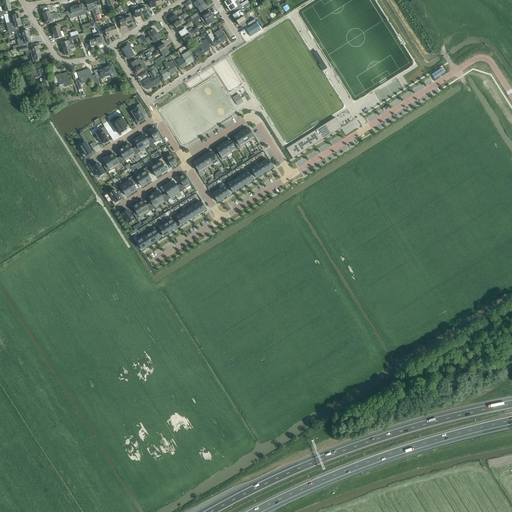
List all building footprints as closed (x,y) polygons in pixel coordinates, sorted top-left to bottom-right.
[(91,0),(90,0),(86,2),(88,9),(91,8),(96,22),(98,20),(97,18),(96,14),(94,7),(91,0)] [(98,0),(91,0),(94,7),(96,14),(99,13),(98,9),(97,6),(100,5),(98,0)] [(237,1),(227,7),(230,11),(232,10),(234,12),(239,8),(240,8),(242,7),(241,7),(240,5),(237,0),(237,1)] [(235,14),(233,15),(236,20),(243,16),(244,15),(243,12),(242,13),(241,14),(240,12),(241,10),(250,5),(249,2),(246,4),(241,7),(242,7),(240,8),(239,8),(234,12),(235,14)] [(206,8),(204,3),(197,7),(200,12),(206,8)] [(3,12),(0,12),(0,15),(4,15),(7,14),(8,14),(8,11),(11,10),(10,4),(1,6),(3,12)] [(81,4),(75,6),(77,13),(79,16),(84,15),(81,4)] [(144,4),(138,6),(139,9),(141,16),(147,14),(145,7),(144,4)] [(139,9),(133,10),(136,18),(141,16),(139,9)] [(170,18),(173,23),(179,20),(184,16),(184,17),(189,13),(188,13),(185,9),(183,10),(185,13),(183,15),(178,18),(176,15),(170,18)] [(7,14),(4,15),(6,24),(10,23),(13,22),(20,20),(18,14),(14,15),(13,12),(8,14),(7,14)] [(203,16),(205,20),(212,16),(209,12),(203,16)] [(57,15),(44,19),(46,25),(52,23),(51,20),(55,18),(58,17),(61,18),(60,14),(57,15)] [(243,16),(236,20),(239,26),(242,24),(245,22),(246,21),(247,20),(249,19),(248,17),(247,16),(246,15),(244,15),(243,16)] [(130,16),(124,18),(127,26),(133,24),(130,16)] [(182,25),(180,22),(182,20),(185,18),(184,17),(184,16),(179,20),(173,23),(176,28),(182,25)] [(215,21),(212,16),(205,20),(203,22),(206,26),(208,25),(215,21)] [(10,23),(6,24),(8,30),(14,28),(18,27),(21,26),(20,20),(13,22),(10,23)] [(251,37),(261,30),(256,23),(246,29),(251,37)] [(106,26),(107,29),(104,30),(106,37),(112,35),(110,28),(109,25),(106,26)] [(51,28),(53,34),(60,32),(58,26),(51,28)] [(96,35),(94,36),(94,39),(97,45),(102,43),(100,37),(100,35),(103,34),(99,26),(96,28),(96,29),(97,30),(99,34),(96,35)] [(179,33),(182,37),(188,34),(193,30),(191,28),(186,31),(185,29),(179,33)] [(148,33),(150,35),(145,39),(143,36),(139,38),(142,43),(146,41),(149,39),(151,38),(151,37),(157,34),(154,29),(148,33)] [(221,31),(220,29),(217,32),(219,35),(216,37),(220,43),(226,39),(221,31)] [(19,33),(16,34),(18,39),(23,38),(30,36),(28,30),(21,32),(19,33)] [(60,32),(53,34),(55,40),(62,37),(60,32)] [(160,39),(157,34),(151,37),(151,38),(154,43),(160,39)] [(185,42),(191,39),(188,34),(182,37),(185,42)] [(209,43),(211,42),(214,47),(220,43),(216,37),(214,38),(211,34),(205,37),(209,43)] [(69,41),(68,41),(61,43),(63,49),(74,46),(72,40),(79,38),(78,35),(68,38),(69,41)] [(23,38),(16,40),(19,49),(24,47),(27,46),(29,46),(28,43),(31,42),(30,36),(23,38)] [(198,44),(200,47),(204,53),(210,50),(208,47),(210,46),(205,39),(198,44)] [(125,48),(122,50),(125,54),(131,51),(133,49),(129,42),(123,46),(125,48)] [(158,53),(160,52),(166,48),(163,43),(157,47),(159,49),(156,51),(157,51),(152,54),(151,55),(152,57),(158,53)] [(19,49),(18,49),(19,52),(25,50),(27,56),(29,55),(39,52),(38,47),(35,47),(35,44),(27,46),(24,47),(19,49)] [(198,44),(190,50),(192,53),(194,52),(197,57),(204,53),(200,47),(198,44)] [(71,53),(70,50),(74,48),(74,46),(63,49),(65,55),(71,53)] [(131,51),(125,54),(128,59),(132,57),(134,56),(132,52),(137,49),(136,48),(134,49),(133,49),(131,51)] [(165,58),(163,56),(169,53),(166,48),(160,52),(163,56),(155,61),(156,64),(165,58)] [(313,53),(324,70),(330,66),(319,49),(313,53)] [(190,50),(181,55),(183,58),(187,64),(193,60),(190,55),(192,53),(190,50)] [(30,61),(27,62),(28,65),(31,64),(39,62),(42,61),(41,58),(39,52),(29,55),(30,61)] [(179,59),(176,60),(181,68),(187,64),(183,58),(181,59),(180,58),(179,59)] [(131,63),(134,68),(140,65),(139,63),(137,60),(131,63)] [(171,75),(177,71),(174,67),(175,66),(172,61),(164,65),(166,69),(167,69),(171,75)] [(143,62),(143,63),(140,65),(134,68),(135,70),(134,71),(137,75),(140,73),(139,72),(141,70),(142,72),(147,69),(143,62)] [(52,91),(52,89),(44,66),(39,68),(39,65),(35,66),(35,68),(29,70),(30,74),(31,73),(33,79),(42,76),(47,90),(46,90),(47,93),(52,91)] [(103,68),(104,69),(98,71),(101,79),(104,78),(104,77),(111,75),(112,77),(116,76),(113,67),(111,68),(110,65),(103,68)] [(441,66),(431,73),(434,79),(445,72),(441,66)] [(89,69),(77,73),(80,80),(82,84),(93,80),(89,69)] [(165,79),(171,75),(167,69),(166,69),(163,71),(162,70),(160,71),(165,79)] [(153,70),(149,73),(152,78),(150,79),(154,85),(160,82),(155,74),(153,70)] [(62,95),(60,89),(65,87),(72,84),(71,79),(69,80),(67,73),(61,75),(61,73),(56,75),(59,86),(55,88),(57,92),(58,96),(62,95)] [(149,77),(143,81),(143,82),(145,85),(144,86),(145,88),(147,87),(148,89),(154,85),(150,79),(149,77)] [(254,94),(248,97),(255,107),(260,104),(254,94)] [(132,113),(131,113),(133,117),(135,117),(138,122),(144,118),(141,113),(145,111),(140,104),(136,106),(138,108),(135,110),(135,109),(134,110),(132,112),(132,113)] [(120,114),(109,120),(117,133),(117,132),(119,131),(120,134),(127,130),(125,127),(127,126),(128,126),(120,114)] [(336,118),(287,149),(293,159),(342,128),(336,118)] [(104,127),(95,132),(102,144),(104,143),(105,143),(109,141),(106,136),(109,135),(104,127)] [(154,128),(149,131),(152,137),(150,138),(153,144),(161,139),(154,128)] [(248,128),(243,132),(250,141),(254,138),(248,128)] [(243,132),(239,134),(245,144),(250,141),(243,132)] [(144,134),(139,138),(144,146),(149,143),(150,145),(153,144),(150,138),(147,140),(144,134)] [(239,134),(234,137),(240,147),(245,144),(239,134)] [(139,138),(134,141),(137,146),(134,148),(138,153),(141,152),(139,150),(144,146),(139,138)] [(84,140),(78,144),(84,153),(82,154),(85,160),(91,156),(89,154),(89,153),(91,152),(84,140)] [(230,140),(225,143),(230,151),(235,148),(230,140)] [(225,143),(221,146),(227,156),(232,153),(230,151),(225,143)] [(128,144),(123,147),(130,158),(138,153),(134,148),(132,149),(128,144)] [(221,146),(216,149),(222,159),(227,156),(221,146)] [(123,147),(118,150),(122,156),(119,157),(123,163),(130,158),(123,147)] [(212,152),(207,155),(213,164),(218,161),(212,152)] [(170,153),(162,158),(165,163),(168,162),(172,167),(177,164),(170,153)] [(113,154),(108,157),(115,168),(123,163),(119,157),(117,159),(113,154)] [(207,155),(202,158),(209,167),(213,164),(207,155)] [(108,157),(103,160),(107,165),(104,167),(107,172),(115,168),(108,157)] [(162,158),(154,163),(161,174),(166,170),(163,165),(165,163),(162,158)] [(202,158),(198,160),(204,170),(209,167),(202,158)] [(268,159),(263,162),(268,170),(273,167),(268,159)] [(198,160),(193,163),(199,173),(204,170),(198,160)] [(94,162),(89,165),(92,171),(93,171),(95,170),(99,176),(100,179),(106,175),(99,164),(96,165),(96,164),(94,162)] [(263,162),(259,164),(264,172),(268,170),(263,162)] [(154,163),(147,167),(150,173),(153,171),(156,177),(161,174),(154,163)] [(259,164),(255,167),(260,175),(264,172),(259,164)] [(147,167),(139,172),(146,183),(151,180),(148,174),(150,173),(147,167)] [(255,167),(251,170),(256,178),(260,175),(255,167)] [(248,171),(244,174),(249,182),(253,179),(248,171)] [(139,172),(132,177),(135,182),(138,181),(141,186),(146,183),(139,172)] [(244,174),(240,177),(245,184),(249,182),(244,174)] [(184,175),(178,178),(182,183),(179,185),(183,190),(190,186),(184,175)] [(132,177),(124,182),(131,193),(136,190),(132,184),(135,182),(132,177)] [(240,177),(236,179),(241,187),(245,184),(240,177)] [(236,179),(232,182),(237,190),(241,187),(236,179)] [(173,181),(168,184),(175,195),(183,190),(179,185),(177,187),(173,181)] [(124,182),(116,187),(120,192),(122,190),(126,196),(131,193),(124,182)] [(232,182),(228,184),(233,192),(237,190),(232,182)] [(168,184),(163,187),(167,193),(164,195),(167,200),(175,195),(168,184)] [(221,189),(226,197),(230,194),(225,186),(221,189)] [(114,189),(109,193),(113,199),(111,201),(115,207),(120,203),(119,201),(118,200),(120,198),(117,193),(114,189)] [(221,189),(217,191),(222,199),(226,197),(221,189)] [(158,191),(153,194),(160,205),(167,200),(164,195),(161,196),(158,191)] [(217,191),(212,194),(217,202),(222,199),(217,191)] [(153,194),(148,197),(151,203),(149,204),(152,210),(160,205),(153,194)] [(143,200),(138,204),(145,214),(152,210),(149,204),(146,206),(143,200)] [(200,201),(196,204),(201,212),(205,209),(200,201)] [(138,204),(133,207),(136,212),(133,214),(137,219),(145,214),(138,204)] [(196,204),(192,207),(197,215),(201,212),(196,204)] [(192,207),(188,209),(193,217),(197,215),(192,207)] [(124,208),(118,212),(122,218),(124,216),(128,223),(134,220),(128,211),(126,212),(125,211),(124,208)] [(188,209),(184,212),(189,220),(193,217),(188,209)] [(184,212),(180,214),(185,222),(189,220),(184,212)] [(180,214),(176,217),(181,225),(185,222),(180,214)] [(171,217),(166,220),(167,222),(172,230),(177,227),(171,217)] [(163,225),(168,233),(172,230),(167,222),(163,225)] [(162,223),(157,226),(163,236),(168,233),(163,225),(162,223)] [(154,228),(149,231),(151,233),(156,241),(161,238),(154,228)] [(205,241),(212,237),(209,232),(202,236),(205,241)] [(145,233),(140,236),(147,246),(151,244),(146,236),(145,233)] [(146,236),(151,244),(156,241),(151,233),(146,236)] [(140,236),(136,239),(142,250),(147,246),(140,236)] [(191,250),(197,246),(194,241),(188,245),(191,250)]
